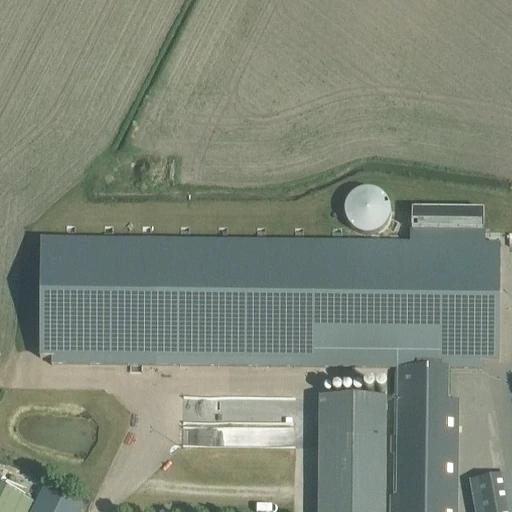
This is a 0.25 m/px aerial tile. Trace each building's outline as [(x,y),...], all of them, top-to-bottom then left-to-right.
[(352,197),(349,201),(346,206),(345,211),(346,218),(348,224),(352,229),(357,233),(363,235),(368,236),(373,235),(379,233),(384,230),(388,225),(391,219),(391,212),(391,207),(389,202),(385,197),(381,194),(375,191),(369,190),(362,191),(356,193),(352,197)] [(138,241),(43,242),(44,357),(52,356),(53,367),(131,368),(155,368),(395,371),(442,371),(482,372),(483,364),(499,364),(500,247),(484,246),(484,212),(412,211),(412,244),(157,241),(138,241)] [(390,511),(456,511),(457,402),(441,402),(442,371),(395,371),(394,498),(390,498),(390,511)] [(241,413),(241,399),(224,399),(184,397),(183,439),(200,440),(200,439),(210,439),(211,421),(219,421),(219,412),(241,413)] [(323,400),(321,511),(384,511),(385,400),(323,400)] [(511,511),(511,496),(508,477),(471,483),(476,511),(511,511)] [(0,511),(28,511),(32,505),(0,488),(0,511)] [(43,493),(33,511),(79,511),(80,511),(43,493)]
